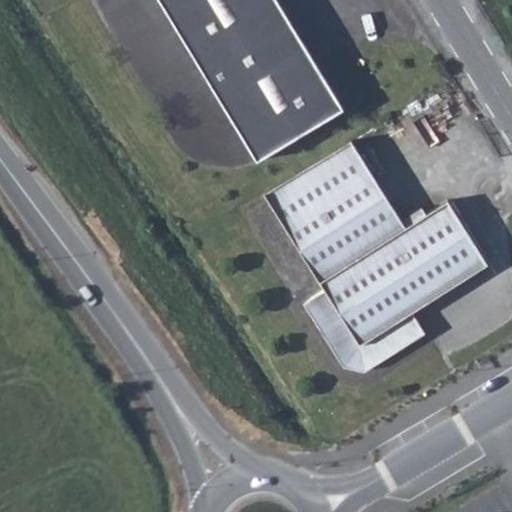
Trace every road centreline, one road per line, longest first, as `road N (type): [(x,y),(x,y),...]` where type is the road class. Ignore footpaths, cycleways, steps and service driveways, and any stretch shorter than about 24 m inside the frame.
road 1 (tertiary): [(174,403),(0,156)]
road 2 (unclassified): [(316,511),(511,396)]
road 3 (unclassified): [(442,0),(511,115)]
